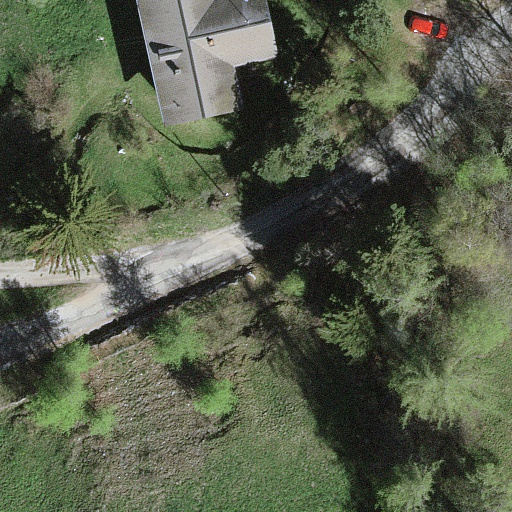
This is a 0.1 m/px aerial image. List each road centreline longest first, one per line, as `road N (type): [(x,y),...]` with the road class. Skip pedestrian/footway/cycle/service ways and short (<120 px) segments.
road 1 (unclassified): [(511,28),(384,147),(242,239),(0,343)]
road 2 (track): [(151,281),(125,262),(0,270)]
